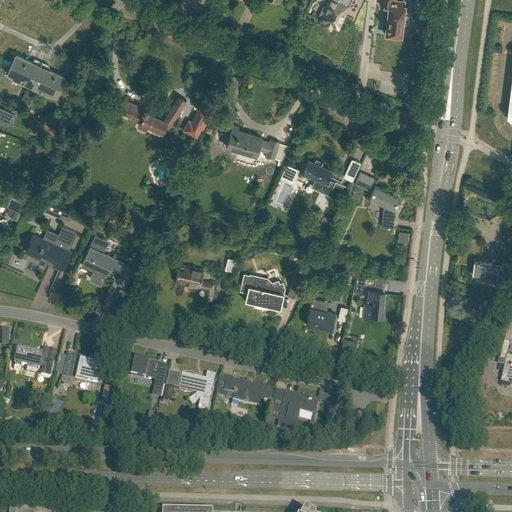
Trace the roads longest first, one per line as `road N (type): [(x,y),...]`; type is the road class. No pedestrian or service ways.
road 1 (tertiary): [(0,473),(407,486)]
road 2 (tertiary): [(405,464),(0,449)]
road 3 (residential): [(0,312),(362,392)]
road 4 (residential): [(119,0),(361,109)]
road 5 (tertiary): [(455,65),(445,83),(429,245)]
road 6 (tertiary): [(429,245),(455,126),(455,65)]
road 7 (tertiary): [(420,341),(410,365),(405,464)]
road 8 (tertiary): [(430,465),(420,341)]
road 9 (residential): [(0,25),(46,47),(97,0)]
